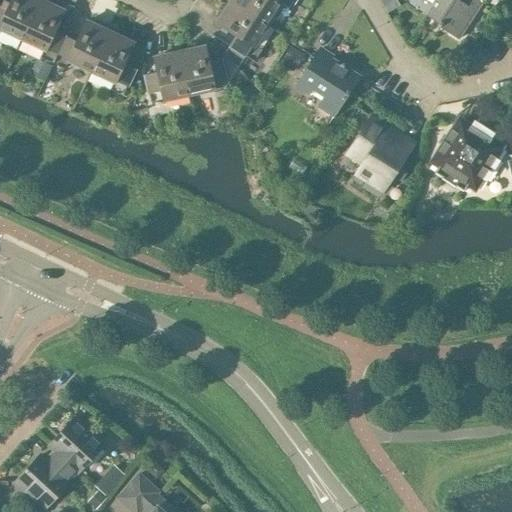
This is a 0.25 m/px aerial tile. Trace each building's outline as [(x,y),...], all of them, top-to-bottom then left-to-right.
[(1,6),(0,5),(0,30),(21,40),(39,0),(10,0),(9,3),(4,1),(1,6)] [(52,62),(65,36),(55,31),(64,11),(40,0),(39,0),(21,40),(43,50),(40,57),(52,62)] [(231,0),(230,1),(267,24),(281,4),(287,8),(292,0),(231,0)] [(433,0),(427,10),(440,19),(436,25),(457,39),(467,24),(460,20),(469,8),(470,8),(470,7),(481,3),(479,0),(433,0)] [(254,46),(267,24),(230,1),(216,23),(235,35),(224,52),(236,67),(244,56),(252,61),(260,50),(254,46)] [(90,72),(109,31),(85,21),(76,41),(65,36),(52,62),(64,68),(67,62),(90,72)] [(109,31),(90,72),(113,83),(109,90),(123,96),(135,68),(123,63),(133,42),(109,31)] [(236,67),(224,52),(220,58),(207,61),(204,47),(179,52),(188,95),(213,90),(213,87),(226,84),(224,79),(229,78),(236,67)] [(333,118),(359,77),(353,73),(319,51),(304,73),(297,84),(310,93),(313,89),(324,97),(317,108),(333,118)] [(162,101),(188,95),(179,52),(154,57),(157,72),(143,75),(149,102),(162,100),(162,101)] [(247,87),(239,99),(248,104),(256,93),(247,87)] [(371,117),(347,154),(362,163),(362,164),(363,164),(359,171),(384,187),(389,181),(392,176),(401,181),(411,165),(403,159),(410,148),(413,144),(412,144),(410,147),(385,131),(388,127),(371,117)] [(469,127),(459,121),(452,131),(452,130),(438,151),(439,152),(433,162),(439,165),(434,173),(441,178),(455,187),(456,187),(463,191),(468,184),(474,188),(480,178),(481,178),(494,157),(493,157),(500,147),(490,140),(469,126),(469,127)] [(76,470),(78,472),(102,446),(73,419),(49,445),(56,451),(77,470),(76,470)] [(66,481),(76,470),(77,470),(56,451),(46,462),(39,456),(15,482),(31,496),(27,501),(38,511),(42,507),(44,509),(68,483),(66,481)] [(175,511),(156,494),(158,492),(138,474),(117,498),(132,511),(139,511),(142,509),(144,511),(175,511)] [(97,492),(87,502),(95,509),(105,499),(97,492)]
